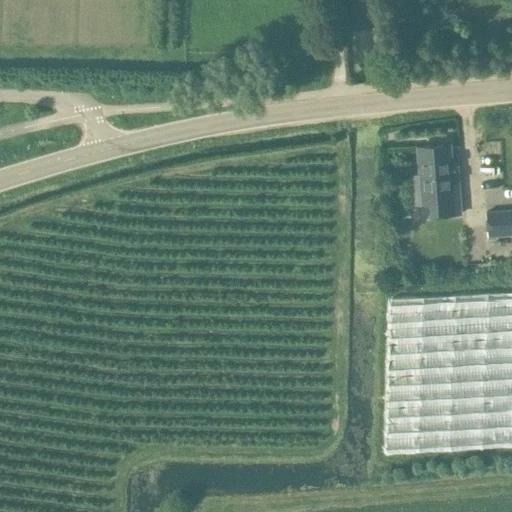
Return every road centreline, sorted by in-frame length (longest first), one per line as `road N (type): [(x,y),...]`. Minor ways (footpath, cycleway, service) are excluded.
road 1 (tertiary): [(101,149),(350,105),(511,93)]
road 2 (unclassified): [(101,149),(90,116),(64,100),(0,97)]
